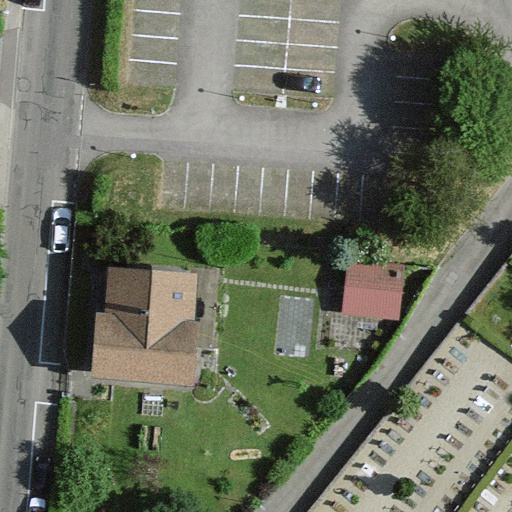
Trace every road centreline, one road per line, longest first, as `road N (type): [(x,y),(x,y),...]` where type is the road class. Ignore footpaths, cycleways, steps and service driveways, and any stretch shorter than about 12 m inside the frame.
road 1 (residential): [(12,511),(56,0)]
road 2 (residential): [(511,207),(274,511)]
